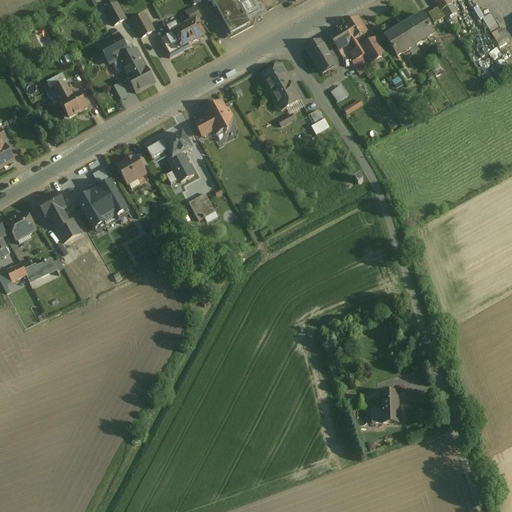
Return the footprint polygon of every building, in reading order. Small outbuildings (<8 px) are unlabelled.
[(246,21),(234,0),(218,0),(211,4),(230,38),(249,27),(246,21)] [(234,0),(246,21),(285,0),(234,0)] [(433,0),(444,18),(454,12),(447,0),(433,0)] [(125,21),(116,6),(105,12),(113,28),(125,21)] [(191,24),(180,30),(178,28),(171,32),(182,53),(191,49),(189,46),(204,38),(195,22),(200,19),(195,9),(186,14),(191,24)] [(438,9),(433,12),(439,22),(444,18),(438,9)] [(433,12),(432,12),(428,15),(434,25),(439,22),(433,12)] [(496,47),(508,42),(494,12),(483,18),(496,47)] [(153,33),(144,17),(131,25),(140,40),(153,33)] [(422,17),(403,28),(415,47),(433,35),(422,17)] [(357,19),(343,28),(353,43),(358,52),(364,48),(363,48),(361,45),(357,39),(366,34),(357,19)] [(343,29),(329,38),(338,52),(352,43),(353,43),(343,28),(343,29)] [(415,47),(403,28),(384,40),(396,59),(415,47)] [(153,86),(135,52),(128,56),(118,37),(98,48),(107,63),(113,64),(113,65),(112,67),(116,74),(118,75),(123,72),(136,95),(153,86)] [(387,55),(377,40),(372,43),(382,59),(387,55)] [(329,58),(320,43),(305,51),(315,67),(329,58)] [(367,67),(358,52),(353,43),(352,43),(357,50),(350,54),(355,62),(351,65),(356,73),(367,67)] [(382,59),(372,43),(364,48),(358,52),(368,67),(382,59)] [(489,53),(499,67),(506,62),(496,48),(489,53)] [(329,58),(315,67),(320,75),(334,67),(329,58)] [(281,67),(261,78),(281,114),(300,103),(281,67)] [(414,83),(405,69),(398,74),(407,87),(414,83)] [(400,78),(394,82),(398,89),(404,86),(400,78)] [(73,99),(64,85),(50,93),(55,102),(57,101),(68,121),(87,111),(78,96),(73,99)] [(339,85),(329,93),(333,98),(343,91),(339,85)] [(347,116),(362,106),(359,100),(343,111),(347,116)] [(225,113),(221,106),(210,111),(211,113),(204,117),(206,121),(213,133),(215,137),(223,133),(226,134),(231,119),(227,112),(225,113)] [(319,110),(304,118),(314,137),(329,130),(319,110)] [(295,121),(292,116),(278,124),(281,129),(295,121)] [(213,133),(206,121),(195,127),(202,139),(213,133)] [(0,133),(0,170),(13,163),(5,149),(4,149),(1,144),(5,142),(0,133)] [(182,136),(164,146),(172,161),(169,162),(182,184),(194,178),(182,156),(190,152),(190,151),(193,149),(189,141),(186,143),(182,136)] [(148,169),(140,156),(135,159),(142,172),(148,169)] [(135,159),(134,159),(117,168),(122,177),(121,178),(125,184),(126,185),(127,187),(145,177),(142,172),(135,159)] [(145,177),(127,187),(131,193),(148,183),(145,177)] [(110,185),(78,204),(94,232),(127,213),(110,185)] [(56,195),(38,205),(47,220),(49,219),(64,245),(79,236),(72,224),(68,226),(60,212),(64,210),(56,195)] [(205,196),(184,208),(192,221),(212,209),(205,196)] [(34,232),(26,216),(7,226),(16,242),(27,236),(29,237),(33,235),(34,232)] [(164,219),(151,226),(155,234),(168,227),(164,219)] [(0,228),(0,261),(9,256),(1,241),(6,238),(0,228)] [(52,262),(37,269),(36,267),(24,273),(26,278),(29,285),(56,272),(52,262)] [(21,266),(6,273),(11,285),(26,278),(24,273),(21,266)] [(397,395),(381,396),(381,415),(398,414),(397,395)] [(364,399),(355,399),(356,409),(364,409),(364,399)] [(398,414),(381,415),(382,426),(398,425),(398,414)]
